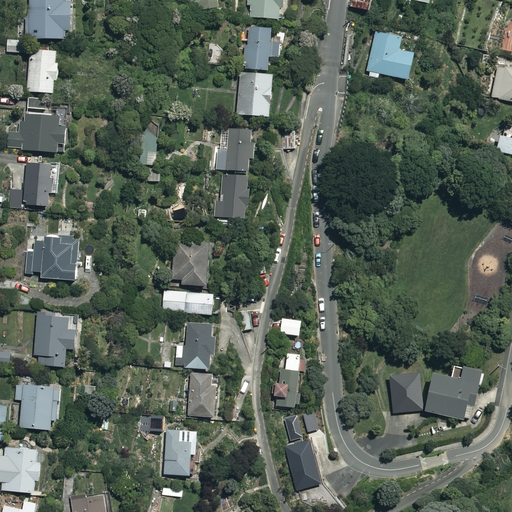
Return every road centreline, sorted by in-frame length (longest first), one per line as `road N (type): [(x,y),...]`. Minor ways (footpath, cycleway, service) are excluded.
road 1 (residential): [(330,70),(320,171),(340,436),(353,456),(383,469),(484,446)]
road 2 (residential): [(330,70),(314,105),(256,375),(266,452),(286,511)]
road 3 (residential): [(382,511),(449,478),(484,446)]
